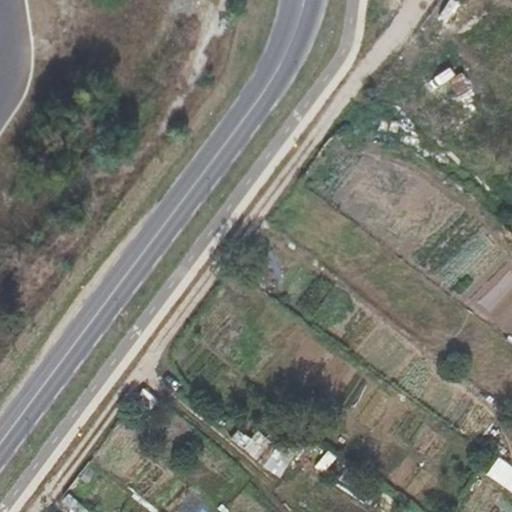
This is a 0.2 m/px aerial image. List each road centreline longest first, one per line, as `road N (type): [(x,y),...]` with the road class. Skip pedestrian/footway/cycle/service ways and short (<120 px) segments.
road 1 (track): [(415,0),(337,94),(32,511)]
road 2 (secondary): [(305,0),(270,87),(0,452)]
